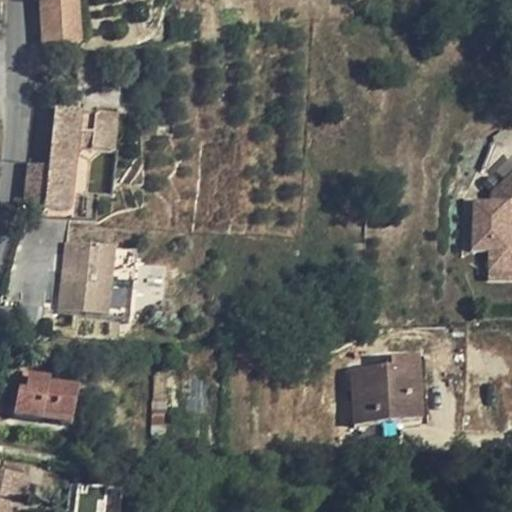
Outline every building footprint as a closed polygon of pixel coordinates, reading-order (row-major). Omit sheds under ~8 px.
[(38,0),(42,48),(80,46),(76,0),(38,0)] [(98,55),(75,57),(77,85),(101,83),(98,55)] [(79,113),(54,112),(48,168),(27,166),(22,208),(69,213),(79,113)] [(96,115),(92,154),(102,155),(114,156),(118,117),(96,115)] [(511,174),(491,195),(489,205),(471,204),(470,252),(488,253),(487,274),(511,274),(511,174)] [(59,314),(107,319),(113,249),(65,245),(62,276),(67,277),(67,283),(62,283),(59,314)] [(511,274),(487,274),(487,281),(511,282),(511,274)] [(482,323),(469,324),(469,349),(482,348),(482,323)] [(389,369),(351,371),(354,426),(400,424),(420,423),(427,423),(424,358),(418,359),(389,360),(389,369)] [(49,379),(29,376),(26,391),(25,397),(18,396),(14,416),(41,421),(42,414),(72,420),(78,390),(48,384),(49,379)] [(72,420),(42,414),(41,421),(71,426),(72,420)] [(420,423),(400,424),(400,431),(427,429),(427,423),(420,423)] [(7,511),(17,458),(0,455),(0,511),(7,511)] [(116,511),(124,471),(101,467),(97,483),(91,510),(101,511),(116,511)] [(68,511),(91,511),(91,510),(97,483),(75,479),(68,511)]
